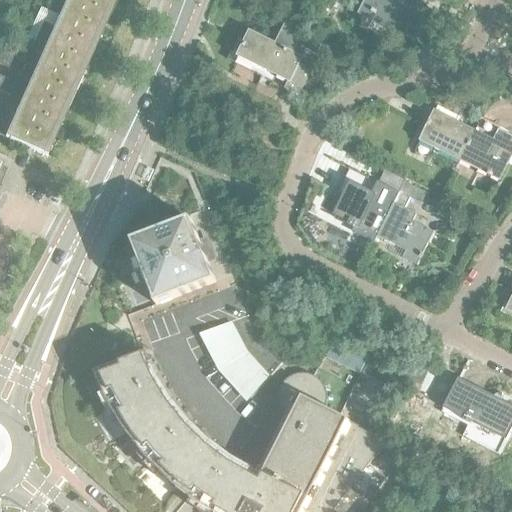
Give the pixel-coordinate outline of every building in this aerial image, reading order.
[(42,154),(111,0),(71,0),(9,140),(42,154)] [(364,0),(358,15),(405,38),(424,0),(364,0)] [(293,53),(304,32),(287,23),(276,45),(250,32),(245,41),(239,38),(228,61),(272,82),(275,75),(288,81),(285,89),(298,95),(310,70),(299,64),(302,57),(293,53)] [(0,64),(7,68),(12,55),(5,52),(0,64)] [(14,71),(19,59),(12,55),(7,68),(14,71)] [(26,62),(19,59),(14,71),(20,74),(26,62)] [(0,83),(0,91),(4,93),(9,81),(2,78),(0,83)] [(16,84),(9,81),(4,93),(10,97),(16,84)] [(459,161),(474,131),(435,112),(435,111),(434,111),(419,141),(420,142),(420,141),(459,161)] [(481,118),(474,131),(459,161),(499,181),(500,181),(511,156),(511,137),(498,130),(500,128),(481,118)] [(377,237),(404,182),(405,180),(384,170),(378,182),(383,185),(378,196),(366,190),(371,179),(350,168),(337,192),(343,195),(333,215),(355,226),(359,219),(368,224),(364,231),(377,237)] [(425,193),(404,182),(377,237),(406,251),(402,258),(417,266),(434,233),(413,222),(416,215),(405,209),(410,198),(420,203),(425,193)] [(156,306),(216,282),(207,260),(213,258),(206,241),(200,243),(192,221),(132,244),(156,306)] [(218,449),(250,470),(260,471),(307,379),(279,358),(248,320),(234,276),(131,319),(147,353),(187,418),(218,449)] [(333,342),(325,358),(337,364),(345,348),(333,342)] [(332,511),(387,441),(355,425),(349,421),(324,409),(325,406),(326,404),(327,401),(327,399),(327,396),(326,393),(326,390),(325,388),(324,386),(322,383),(320,381),(318,379),(316,378),(314,376),(311,375),(309,375),(306,374),(303,374),(301,374),(298,374),(295,375),(293,376),(290,377),(288,379),(286,381),(284,383),(283,385),(281,387),(280,390),(279,392),(279,395),(279,398),(279,400),(279,403),(280,406),(281,408),(282,411),(284,413),(285,415),(287,417),(290,418),(292,420),(254,494),(249,492),(256,479),(231,464),(208,447),(188,427),(171,405),(156,382),(144,355),(95,374),(110,406),(128,435),(149,462),(174,486),(188,497),(192,500),(202,507),(209,511),(332,511)] [(368,362),(362,374),(372,379),(378,368),(368,362)] [(506,441),(507,439),(511,428),(511,407),(458,380),(444,408),(475,423),(470,432),(501,447),(505,440),(506,441)]
